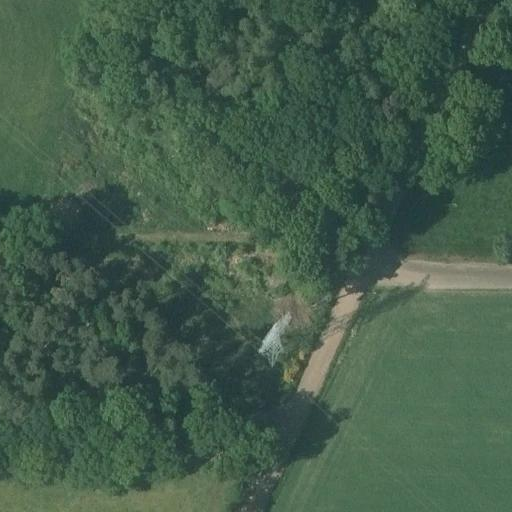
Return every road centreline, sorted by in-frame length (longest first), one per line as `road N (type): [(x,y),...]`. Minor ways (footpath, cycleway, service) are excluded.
road 1 (track): [(485,0),(253,511)]
road 2 (unknown): [(373,249),(511,265)]
